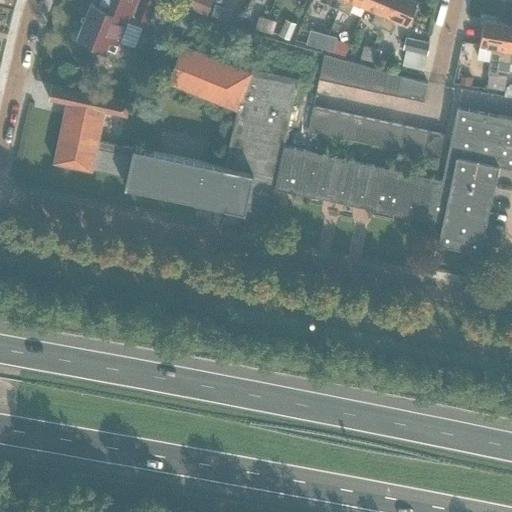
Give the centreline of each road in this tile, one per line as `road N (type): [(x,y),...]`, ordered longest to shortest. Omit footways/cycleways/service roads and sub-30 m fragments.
road 1 (residential): [(511,301),(0,198)]
road 2 (motorway): [(511,448),(0,351)]
road 3 (motorway): [(0,436),(414,511)]
road 4 (residential): [(0,152),(38,0)]
